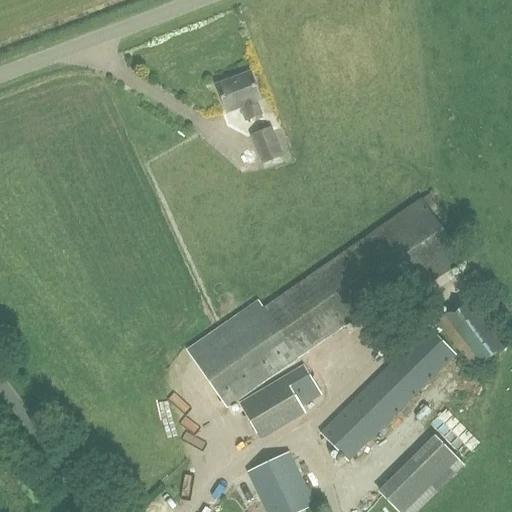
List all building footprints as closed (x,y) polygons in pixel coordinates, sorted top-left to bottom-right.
[(261,115),(256,101),(260,100),(250,72),(216,85),(227,113),(240,108),(245,121),(261,115)] [(261,164),(283,155),(272,127),(249,135),(261,164)] [(411,297),(465,260),(421,198),(264,308),(259,301),(188,350),(227,406),(401,284),(411,297)] [(496,324),(474,293),(436,320),(474,371),(511,343),(497,323),(496,324)] [(348,460),(455,354),(428,327),(321,433),(348,460)] [(257,433),(321,394),(304,366),(240,404),(257,433)] [(398,511),(414,511),(464,464),(438,438),(381,494),(398,511)] [(300,511),(314,506),(288,453),(247,473),(266,511),(300,511)]
